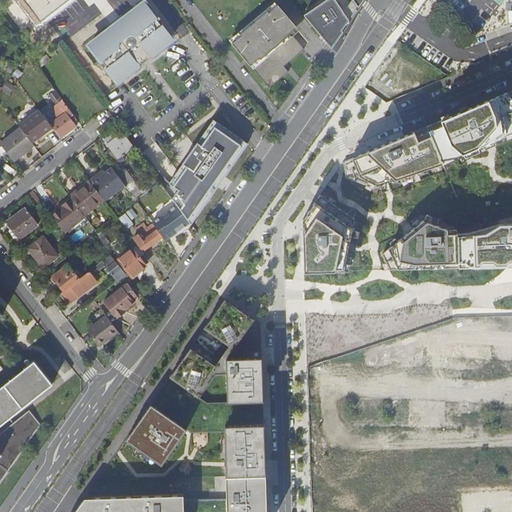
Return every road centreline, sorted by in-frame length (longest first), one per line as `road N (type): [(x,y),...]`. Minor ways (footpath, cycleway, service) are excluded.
road 1 (residential): [(286,511),(277,234),(283,214),(335,145),(511,70)]
road 2 (secondary): [(378,0),(118,373)]
road 3 (residential): [(98,382),(0,263)]
